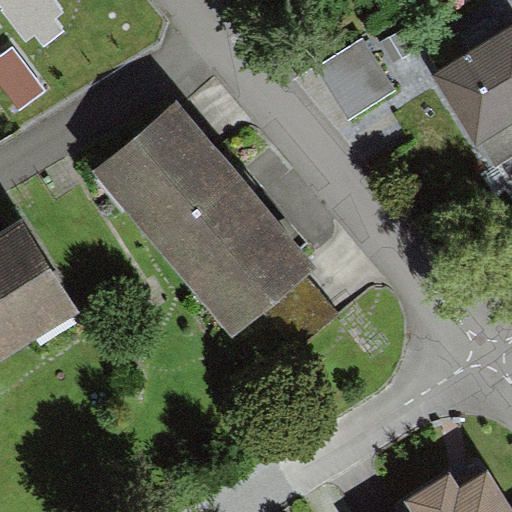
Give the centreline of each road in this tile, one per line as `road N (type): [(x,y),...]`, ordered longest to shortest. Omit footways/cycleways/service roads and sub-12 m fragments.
road 1 (residential): [(181,0),(467,326)]
road 2 (residential): [(180,511),(467,326)]
